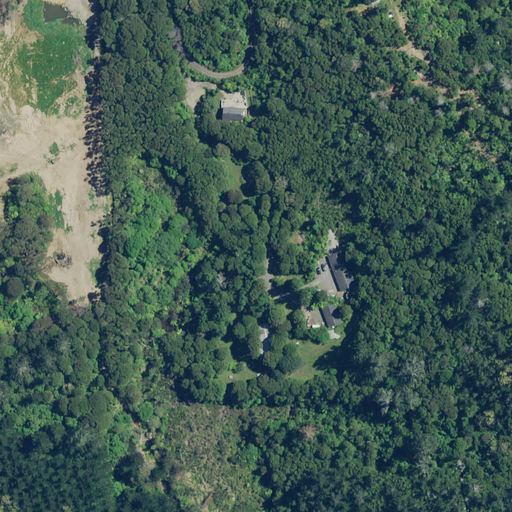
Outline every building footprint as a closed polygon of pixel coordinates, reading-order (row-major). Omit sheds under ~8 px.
[(244,109),(225,108),(224,120),(244,121),(244,109)] [(357,286),(345,251),(329,257),(342,291),(357,286)] [(343,324),(336,306),(323,310),(330,328),(343,324)] [(279,352),(274,322),(260,325),(265,355),(279,352)] [(336,339),(334,330),(326,332),(328,340),(336,339)]
